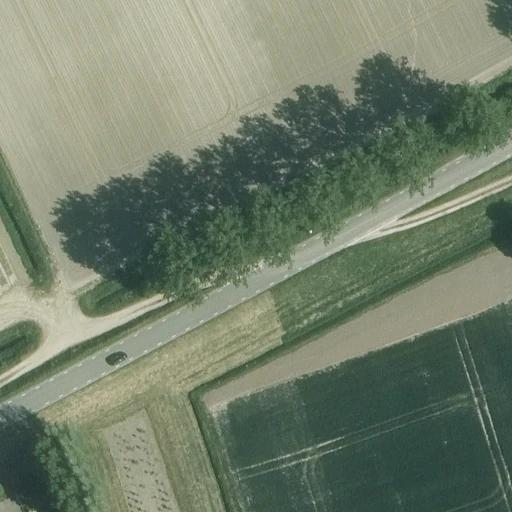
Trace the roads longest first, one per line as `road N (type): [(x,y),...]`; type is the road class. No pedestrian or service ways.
road 1 (tertiary): [(511,142),(0,417)]
road 2 (track): [(65,342),(200,284),(289,262)]
road 3 (track): [(39,295),(65,342),(0,382)]
